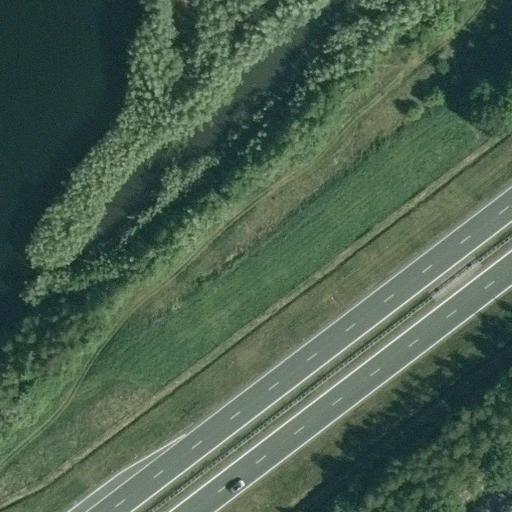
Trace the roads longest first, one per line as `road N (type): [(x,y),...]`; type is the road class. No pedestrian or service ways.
road 1 (track): [(476,0),(450,32),(132,305),(59,398),(0,450)]
road 2 (trunk): [(511,202),(109,511)]
road 3 (trunk): [(188,511),(511,263)]
